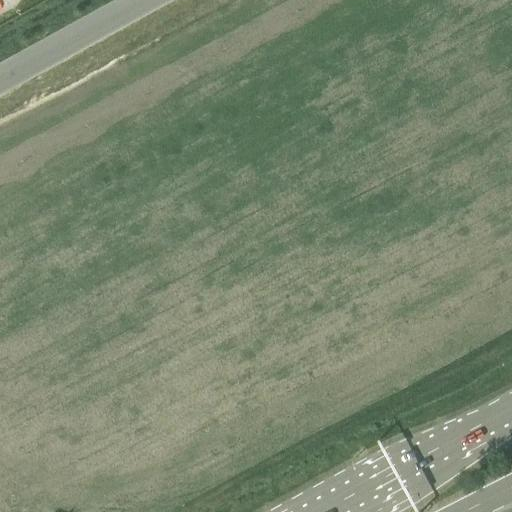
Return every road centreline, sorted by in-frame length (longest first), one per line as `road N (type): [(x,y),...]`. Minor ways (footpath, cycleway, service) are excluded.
road 1 (primary): [(511,409),(327,511)]
road 2 (unclassified): [(0,79),(143,0)]
